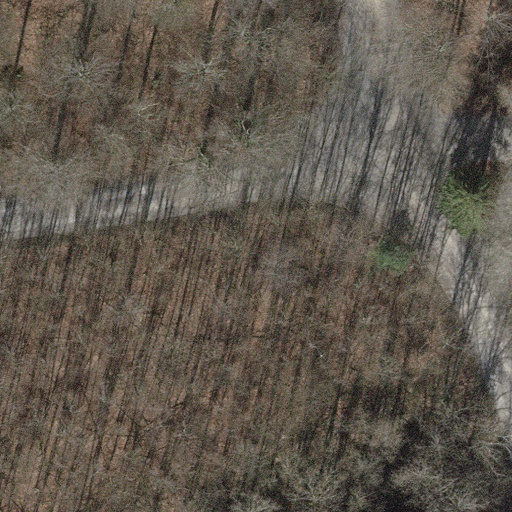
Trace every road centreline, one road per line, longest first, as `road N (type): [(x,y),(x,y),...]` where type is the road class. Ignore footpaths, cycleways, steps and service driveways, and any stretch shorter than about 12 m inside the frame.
road 1 (track): [(0,222),(511,136)]
road 2 (track): [(511,403),(423,156)]
road 3 (track): [(290,175),(386,31)]
road 4 (track): [(376,0),(423,156)]
